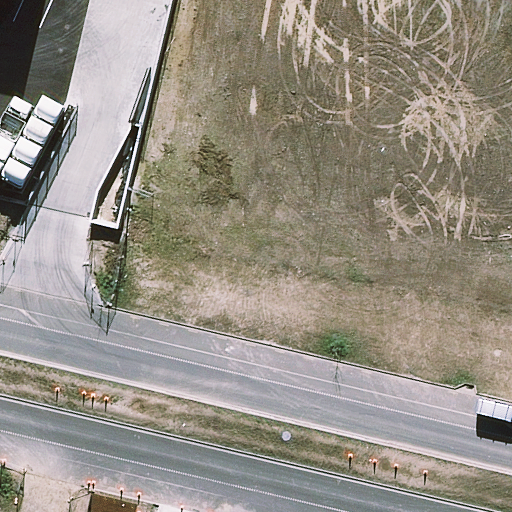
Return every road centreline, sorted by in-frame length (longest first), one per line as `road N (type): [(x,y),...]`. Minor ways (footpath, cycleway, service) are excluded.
road 1 (tertiary): [(0,323),(511,438)]
road 2 (tertiary): [(378,511),(0,422)]
